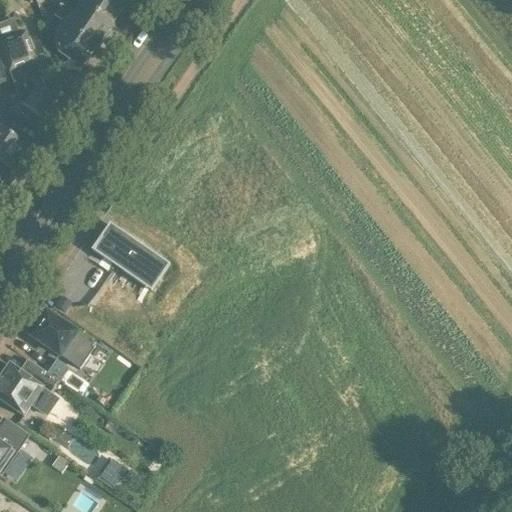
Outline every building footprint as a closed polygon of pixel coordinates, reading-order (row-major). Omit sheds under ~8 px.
[(86,0),(84,5),(113,25),(116,26),(122,17),(120,15),(127,5),(119,0),(86,0)] [(109,31),(113,25),(84,5),(82,3),(80,5),(73,15),(61,6),(55,15),(62,20),(60,23),(66,27),(89,42),(88,44),(97,49),(102,41),(105,41),(109,36),(109,31)] [(10,76),(17,95),(21,107),(31,114),(46,124),(60,103),(34,86),(36,83),(30,68),(38,65),(32,49),(26,32),(19,34),(14,20),(0,24),(0,53),(8,76),(10,76)] [(66,27),(60,23),(53,32),(59,37),(54,44),(58,56),(66,62),(81,72),(84,72),(88,66),(87,62),(97,49),(88,44),(89,42),(66,27)] [(48,29),(35,33),(45,59),(57,55),(48,29)] [(8,76),(4,65),(0,53),(0,85),(11,82),(8,76)] [(13,138),(31,114),(21,107),(17,95),(0,97),(0,165),(9,172),(26,148),(13,138)] [(110,226),(92,253),(151,293),(159,282),(154,279),(165,264),(110,226)] [(65,313),(71,304),(61,297),(55,306),(65,313)] [(46,314),(30,339),(88,376),(103,352),(46,314)] [(32,407),(47,418),(59,401),(51,396),(60,384),(29,362),(20,375),(10,368),(2,379),(0,381),(0,402),(24,419),(32,407)] [(0,464),(24,431),(7,419),(0,428),(0,464)] [(61,458),(54,467),(63,474),(70,465),(61,458)] [(113,491),(118,484),(104,474),(99,481),(113,491)]
